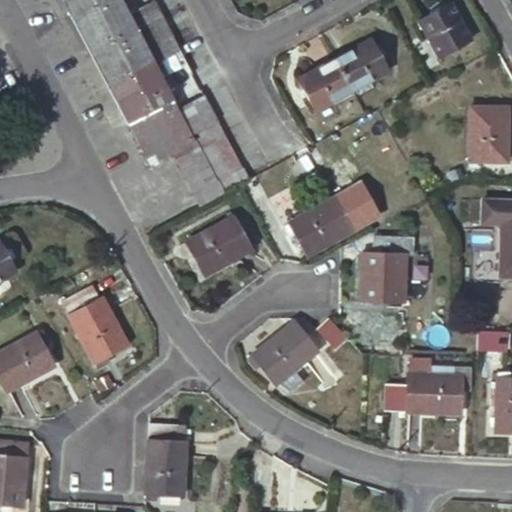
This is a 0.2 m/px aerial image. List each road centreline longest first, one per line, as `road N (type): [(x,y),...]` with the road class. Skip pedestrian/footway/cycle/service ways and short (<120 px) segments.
road 1 (residential): [(188,343),(253,407),(353,458),(422,473)]
road 2 (residential): [(1,0),(90,175)]
road 3 (residential): [(90,175),(188,343)]
road 4 (residential): [(95,479),(97,426),(188,343)]
road 5 (residential): [(188,343),(280,284),(322,289)]
